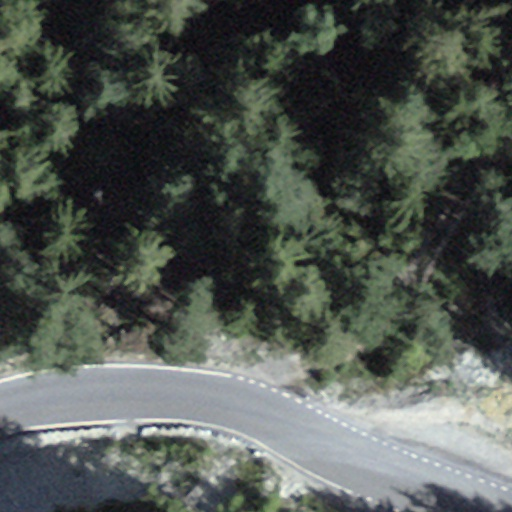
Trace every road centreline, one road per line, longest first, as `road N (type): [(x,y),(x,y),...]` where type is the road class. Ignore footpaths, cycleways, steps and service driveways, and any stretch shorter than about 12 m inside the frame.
road 1 (tertiary): [(511,503),(239,397),(82,400),(0,422)]
road 2 (track): [(239,397),(382,360),(477,216),(511,182)]
